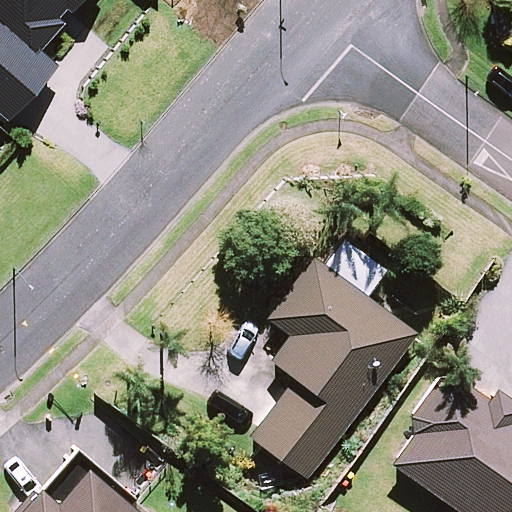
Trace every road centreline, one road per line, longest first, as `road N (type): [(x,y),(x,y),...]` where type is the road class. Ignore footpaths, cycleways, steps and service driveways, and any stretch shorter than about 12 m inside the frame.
road 1 (residential): [(0,344),(313,21)]
road 2 (residential): [(511,152),(313,21)]
